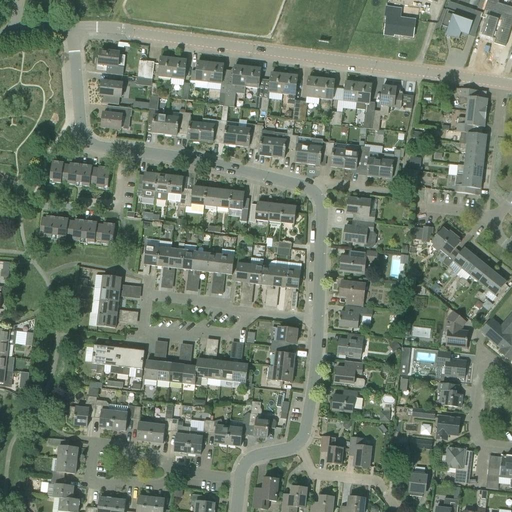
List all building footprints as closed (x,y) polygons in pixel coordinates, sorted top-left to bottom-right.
[(486,5),(488,0),(480,0),(477,9),(484,12),(486,5)] [(488,0),(482,17),(488,19),(482,36),(492,40),(493,38),(496,39),(494,44),(505,48),(511,27),(511,9),(499,4),(500,0),(488,0)] [(387,18),(386,26),(385,36),(394,37),(394,35),(413,38),(415,20),(401,18),(402,9),(386,7),(384,18),(387,18)] [(446,10),(441,26),(448,29),(446,37),(459,39),(461,34),(468,36),(473,23),(474,20),(467,17),(446,10)] [(95,73),(106,75),(107,68),(118,69),(120,53),(100,51),(99,60),(96,60),(95,73)] [(161,58),(159,78),(171,80),(174,60),(168,59),(168,58),(167,58),(167,59),(161,58)] [(171,80),(184,81),(187,61),(180,60),(180,59),(180,60),(174,60),(171,80)] [(137,78),(152,80),(153,73),(155,63),(147,62),(139,61),(137,78)] [(198,62),(196,83),(209,84),(211,64),(205,63),(205,62),(204,63),(198,62)] [(209,84),(221,86),(224,65),(217,65),(217,64),(217,65),(211,64),(209,84)] [(235,67),(233,86),(227,86),(226,94),(225,107),(229,108),(235,108),(236,94),(245,95),(246,88),(248,68),(247,68),(247,66),(240,65),(240,67),(235,67)] [(259,90),(260,80),(261,70),(254,69),(255,68),(254,68),(254,69),(248,68),(246,88),(259,90)] [(271,81),(269,94),(270,94),(282,96),(285,75),(284,75),(272,74),(271,81)] [(295,101),(296,87),(298,77),(285,76),(285,75),(282,96),(288,96),(287,105),(294,106),(292,121),(298,122),(300,102),(295,101)] [(151,87),(152,83),(152,80),(137,78),(136,86),(151,87)] [(309,78),(307,98),(319,100),(321,80),(309,78)] [(319,100),(332,101),(334,91),(335,81),(322,80),(322,79),(321,80),(319,100)] [(100,96),(122,99),(124,85),(102,82),(100,96)] [(345,92),(344,103),(356,104),(357,104),(359,84),(359,83),(359,84),(346,83),(345,92)] [(375,105),(370,105),(372,86),(359,84),(357,104),(356,104),(356,110),(365,112),(363,130),(372,131),(374,111),(375,112),(375,105)] [(383,87),(382,97),(380,112),(375,112),(374,111),(372,131),(379,132),(381,116),(388,117),(389,107),(394,108),(394,109),(400,109),(401,103),(402,104),(403,96),(399,95),(398,94),(401,93),(398,87),(397,87),(387,86),(387,87),(383,87)] [(462,90),(460,100),(460,104),(467,105),(466,112),(486,115),(487,108),(488,100),(475,99),(476,91),(462,90)] [(262,111),(264,94),(257,93),(255,111),(262,111)] [(148,123),(153,123),(152,134),(165,136),(167,117),(159,116),(158,112),(160,98),(156,98),(151,97),(148,123)] [(307,103),(300,102),(298,122),(305,123),(307,103)] [(236,147),(238,128),(226,127),(229,108),(225,107),(223,107),(221,122),(219,140),(225,141),(224,145),(236,147)] [(116,115),(106,114),(103,114),(102,128),(121,131),(123,117),(131,118),(132,110),(117,108),(116,115)] [(472,127),(483,128),(485,128),(485,121),(486,121),(486,115),(466,112),(465,119),(458,118),(458,124),(457,124),(456,130),(454,130),(454,132),(468,134),(471,134),(472,127)] [(183,134),(185,114),(180,113),(179,119),(173,118),(167,117),(165,136),(177,137),(177,134),(183,134)] [(191,114),(185,114),(183,134),(189,135),(188,141),(200,143),(202,124),(190,123),(191,114)] [(202,124),(200,143),(213,144),(219,144),(219,140),(221,122),(203,120),(202,124)] [(246,129),(238,128),(236,147),(249,148),(249,147),(254,148),(257,126),(247,125),(246,129)] [(257,126),(254,148),(260,149),(259,157),(272,158),(275,133),(262,131),(263,126),(257,126)] [(284,160),(285,150),(286,149),(291,149),(293,136),(293,130),(287,129),(287,135),(275,133),(272,158),(284,160)] [(423,132),(414,131),(414,139),(423,140),(423,132)] [(487,136),(482,135),(471,134),(468,134),(466,145),(485,147),(487,136)] [(297,150),(296,154),(295,164),(307,165),(310,147),(297,145),(298,137),(293,136),(291,149),(297,150)] [(320,167),(321,157),(321,156),(327,156),(329,143),(323,143),(323,140),(310,139),(310,147),(307,165),(320,167)] [(333,157),(332,158),(331,168),(344,170),(346,151),(346,145),(334,144),(329,143),(327,156),(333,157)] [(484,157),(485,147),(466,145),(456,144),(455,148),(460,149),(460,150),(466,150),(465,156),(485,158),(484,157)] [(358,152),(346,151),(344,170),(356,171),(356,170),(362,171),(365,148),(364,148),(359,147),(358,152)] [(379,179),(382,155),(370,153),(370,148),(365,148),(362,171),(367,171),(367,177),(379,179)] [(382,155),(379,179),(387,180),(387,181),(387,180),(392,180),(392,178),(397,178),(397,179),(398,179),(399,169),(401,152),(395,151),(394,156),(382,155)] [(485,158),(465,156),(464,166),(483,169),(484,158),(485,158)] [(421,159),(410,158),(409,170),(420,171),(421,159)] [(64,166),(64,164),(52,163),(50,180),(54,181),(54,183),(61,184),(62,182),(68,182),(68,185),(75,186),(76,183),(79,184),(79,186),(79,184),(83,184),(82,187),(90,188),(90,185),(97,186),(96,188),(104,189),(104,187),(108,187),(110,170),(99,168),(99,170),(92,169),(92,167),(70,165),(70,166),(64,166)] [(458,166),(457,171),(456,177),(482,179),(483,169),(464,166),(459,166),(458,166)] [(137,197),(143,198),(155,200),(158,173),(158,175),(145,174),(145,177),(139,176),(137,197)] [(159,173),(158,173),(155,200),(168,201),(171,175),(170,175),(170,177),(158,175),(159,173)] [(171,175),(168,201),(180,203),(180,208),(185,209),(186,209),(188,190),(182,189),(183,178),(171,177),(171,175)] [(454,193),(475,196),(476,190),(480,190),(482,180),(482,179),(456,177),(454,193)] [(186,209),(185,209),(185,211),(204,214),(204,207),(207,187),(206,187),(206,189),(194,188),(193,191),(188,190),(186,209)] [(217,209),(219,191),(207,189),(207,187),(204,207),(216,208),(217,209)] [(232,192),(232,190),(231,190),(231,192),(219,191),(217,209),(230,210),(232,192)] [(241,224),(247,225),(249,200),(244,199),(244,194),(232,192),(230,210),(242,212),(241,224)] [(347,214),(358,215),(357,222),(374,224),(376,213),(369,212),(370,201),(349,199),(347,214)] [(252,205),(250,223),(256,224),(256,221),(269,222),(271,205),(271,203),(270,205),(258,203),(258,206),(252,205)] [(281,224),(284,206),(284,204),(283,204),(283,206),(271,205),(269,222),(281,224)] [(281,224),(284,224),(294,225),(296,208),(284,206),(281,224)] [(42,219),(41,229),(40,235),(44,236),(44,238),(50,239),(50,240),(55,241),(58,219),(47,218),(46,219),(42,219)] [(84,244),(86,222),(75,221),(75,223),(69,222),(69,220),(58,219),(55,241),(59,241),(59,240),(66,240),(66,238),(73,239),(73,242),(80,243),(80,244),(84,244)] [(110,243),(113,243),(115,226),(104,225),(104,226),(97,225),(97,224),(86,222),(84,244),(87,245),(87,243),(95,244),(95,242),(101,243),(101,245),(109,246),(110,243)] [(344,242),(364,245),(364,248),(372,249),(375,246),(376,236),(374,232),(374,224),(357,222),(356,228),(346,227),(344,242)] [(430,244),(432,235),(433,229),(424,228),(424,229),(413,228),(411,240),(422,241),(422,243),(430,244)] [(443,229),(431,244),(433,246),(431,248),(438,253),(440,251),(453,235),(450,232),(449,234),(443,229)] [(460,240),(453,235),(440,251),(448,258),(443,264),(449,268),(449,267),(452,263),(453,263),(459,255),(454,252),(461,243),(458,242),(460,240)] [(302,246),(303,238),(298,238),(295,240),(295,244),(294,245),(302,246)] [(171,250),(169,268),(182,270),(184,246),(185,245),(180,244),(179,244),(178,251),(171,250)] [(182,270),(189,271),(194,272),(196,252),(197,247),(184,246),(182,270)] [(146,247),(144,269),(150,269),(150,266),(157,267),(159,248),(146,247)] [(171,250),(159,248),(157,267),(164,268),(163,278),(168,278),(169,268),(171,250)] [(464,249),(459,255),(453,263),(461,270),(473,256),(464,249)] [(365,275),(365,273),(366,262),(377,263),(378,254),(351,250),(350,258),(342,257),(341,272),(365,275)] [(196,252),(194,272),(200,272),(207,273),(209,254),(196,252)] [(207,273),(214,274),(219,274),(221,255),(209,254),(207,273)] [(221,255),(219,274),(225,275),(232,276),(233,266),(235,257),(221,255)] [(402,255),(401,264),(408,264),(409,256),(402,255)] [(473,256),(461,270),(458,274),(466,281),(470,277),(481,263),(473,256)] [(250,266),(248,285),(254,285),(260,286),(262,267),(263,267),(264,260),(251,259),(250,266)] [(0,262),(0,271),(9,273),(10,264),(0,262)] [(260,286),(268,287),(273,287),(276,262),(274,262),(272,263),(270,264),(269,266),(269,268),(263,267),(262,267),(260,286)] [(276,262),(273,287),(279,288),(286,289),(288,270),(288,263),(276,262)] [(478,284),(490,270),(481,263),(470,277),(478,284)] [(235,283),(243,284),(248,285),(250,266),(238,264),(237,273),(235,283)] [(286,289),(293,290),(299,290),(300,281),(301,272),(288,270),(286,289)] [(498,277),(490,270),(478,284),(486,291),(487,291),(498,277)] [(406,276),(399,275),(398,284),(405,285),(406,276)] [(102,290),(120,292),(121,286),(122,279),(103,277),(102,290)] [(502,280),(498,277),(487,291),(486,291),(483,295),(479,300),(483,303),(486,299),(486,298),(490,293),(495,298),(505,285),(501,282),(502,280)] [(407,278),(406,286),(415,286),(416,287),(417,279),(407,278)] [(347,305),(363,307),(366,286),(342,283),(340,297),(348,298),(347,305)] [(442,289),(436,284),(431,289),(437,295),(442,289)] [(403,295),(404,286),(396,285),(395,294),(403,295)] [(119,305),(119,298),(120,292),(102,290),(100,303),(119,305)] [(491,309),(493,302),(486,300),(484,307),(491,309)] [(99,315),(117,317),(118,311),(119,305),(100,303),(99,315)] [(358,329),(358,323),(359,316),(363,317),(363,316),(368,317),(369,310),(349,307),(348,313),(341,312),(339,327),(358,329)] [(445,348),(463,350),(468,351),(469,343),(467,343),(468,333),(462,332),(462,328),(466,323),(454,312),(445,322),(444,333),(447,333),(445,348)] [(511,313),(500,327),(499,326),(492,319),(480,332),(488,339),(501,351),(499,352),(511,363),(511,361),(511,313)] [(116,330),(116,323),(117,317),(99,315),(97,328),(116,330)] [(279,329),(277,342),(271,342),(271,348),(289,350),(290,344),(296,345),(298,331),(279,329)] [(9,331),(0,330),(0,343),(9,345),(16,346),(18,332),(15,332),(9,331)] [(242,333),(242,342),(256,342),(256,333),(242,333)] [(338,355),(361,358),(363,338),(348,336),(348,342),(340,341),(338,355)] [(401,348),(396,341),(389,346),(394,353),(401,348)] [(0,357),(7,358),(9,347),(9,345),(0,343),(0,357)] [(92,365),(91,371),(97,372),(97,374),(104,375),(105,366),(107,346),(107,348),(94,346),(92,365)] [(108,346),(107,346),(105,366),(111,367),(111,374),(112,374),(116,375),(119,349),(107,348),(108,346)] [(293,370),(295,356),(288,355),(289,350),(271,348),(270,354),(275,354),(273,367),(293,370)] [(132,351),(119,349),(116,375),(129,376),(130,369),(132,351),(133,349),(132,349),(132,351)] [(402,349),(401,362),(409,363),(410,350),(402,349)] [(132,351),(130,369),(137,370),(136,379),(142,380),(145,352),(132,351)] [(201,387),(202,379),(209,380),(211,362),(211,359),(212,352),(206,351),(205,361),(198,360),(197,368),(196,378),(196,379),(195,386),(201,387)] [(445,367),(444,378),(464,380),(464,382),(466,363),(450,361),(451,353),(438,352),(437,366),(445,367)] [(185,364),(186,357),(180,356),(179,366),(172,365),(170,384),(170,383),(182,385),(185,367),(185,364)] [(157,382),(160,364),(154,363),(147,362),(145,381),(157,382)] [(223,363),(216,362),(211,362),(209,380),(221,382),(223,363)] [(234,383),(236,364),(230,364),(223,363),(221,382),(234,383)] [(362,376),(363,365),(346,363),(345,369),(337,368),(335,383),(353,386),(353,388),(363,389),(364,388),(365,382),(364,380),(354,379),(355,375),(362,376)] [(172,365),(165,364),(160,364),(157,382),(170,384),(172,365)] [(248,366),(241,365),(236,364),(234,383),(233,389),(245,390),(246,385),(247,378),(248,366)] [(197,368),(190,367),(185,367),(182,385),(195,387),(195,386),(196,379),(196,378),(197,368)] [(266,386),(277,388),(276,392),(280,392),(281,388),(282,382),(292,383),(293,370),(273,367),(273,368),(269,367),(266,386)] [(12,382),(14,372),(6,371),(0,370),(0,387),(11,389),(11,382),(12,382)] [(29,390),(30,373),(22,373),(21,389),(29,390)] [(401,380),(400,393),(407,394),(408,381),(401,380)] [(459,386),(439,384),(438,392),(441,392),(439,406),(459,409),(461,407),(463,396),(458,396),(459,386)] [(357,399),(358,393),(344,391),(343,397),(334,396),(332,412),(353,414),(354,410),(362,411),(363,400),(357,399)] [(97,401),(97,398),(88,397),(87,401),(84,408),(83,409),(70,408),(69,420),(75,421),(74,426),(87,428),(89,418),(94,419),(96,401),(97,401)] [(113,431),(115,413),(108,412),(109,405),(107,403),(97,401),(96,401),(94,419),(101,419),(100,429),(113,431)] [(270,421),(261,420),(261,416),(260,416),(261,411),(255,410),(256,403),(252,402),(251,414),(250,414),(249,427),(255,428),(254,437),(268,439),(269,429),(276,430),(277,423),(275,421),(270,420),(270,421)] [(287,415),(290,403),(283,402),(281,414),(287,415)] [(134,420),(135,408),(128,407),(128,408),(115,406),(115,413),(113,431),(126,432),(127,419),(134,420)] [(412,418),(427,419),(427,422),(434,422),(436,412),(413,409),(412,418)] [(379,422),(390,423),(390,413),(380,412),(379,422)] [(242,429),(230,427),(227,446),(241,448),(242,436),(248,436),(249,427),(250,414),(248,414),(244,418),(242,429)] [(436,435),(436,440),(447,441),(448,435),(458,436),(460,420),(438,418),(437,435),(436,435)] [(163,445),(165,432),(171,433),(172,420),(165,419),(165,423),(159,422),(153,422),(152,424),(150,443),(163,445)] [(171,433),(177,433),(175,453),(187,455),(191,429),(183,428),(183,423),(178,422),(178,421),(172,420),(171,433)] [(211,422),(209,434),(216,435),(214,445),(227,446),(230,427),(224,427),(221,420),(215,422),(213,422),(211,422)] [(191,421),(191,429),(187,455),(201,456),(203,433),(209,434),(211,422),(205,421),(204,423),(191,421)] [(152,424),(139,423),(137,442),(150,443),(152,424)] [(422,425),(421,435),(430,436),(432,427),(422,425)] [(336,439),(332,439),(322,438),(320,453),(328,454),(327,464),(342,466),(343,456),(344,449),(335,449),(336,439)] [(369,469),(370,459),(372,448),(363,447),(363,440),(351,438),(349,453),(355,453),(354,467),(369,469)] [(68,448),(69,442),(52,440),(52,446),(59,447),(58,460),(77,462),(79,449),(68,448)] [(409,449),(413,449),(432,451),(433,442),(410,440),(409,449)] [(455,483),(469,485),(473,453),(464,451),(462,449),(460,448),(455,447),(455,449),(447,449),(446,455),(441,455),(440,466),(445,467),(444,469),(456,471),(455,483)] [(417,453),(413,449),(409,453),(412,457),(417,453)] [(501,458),(501,465),(500,471),(499,478),(499,480),(511,481),(510,489),(511,488),(511,457),(507,456),(506,459),(501,458)] [(489,464),(501,465),(501,458),(490,457),(489,464)] [(65,474),(66,474),(75,475),(77,462),(58,460),(53,460),(51,472),(53,472),(52,479),(64,481),(65,474)] [(414,475),(411,475),(409,493),(410,494),(410,496),(423,498),(423,492),(426,492),(428,477),(425,476),(425,474),(414,473),(414,475)] [(64,486),(64,481),(52,479),(51,485),(49,485),(48,498),(54,499),(61,500),(61,499),(73,501),(73,500),(74,487),(64,486)] [(253,509),(263,510),(268,511),(269,502),(279,503),(280,494),(278,494),(279,481),(264,479),(262,490),(255,489),(253,509)] [(305,509),(306,499),(307,489),(292,488),(290,498),(283,497),(281,511),(296,511),(297,509),(305,509)] [(486,501),(487,493),(487,492),(478,491),(478,497),(479,499),(481,501),(486,501)] [(195,503),(194,511),(214,511),(215,504),(205,503),(205,497),(193,495),(192,502),(195,503)] [(139,497),(137,511),(150,511),(152,499),(139,497)] [(332,511),(333,508),(334,499),(320,497),(318,507),(311,507),(310,511),(332,511)] [(363,511),(365,500),(349,498),(348,508),(340,507),(339,511),(363,511)] [(61,499),(61,500),(58,511),(56,511),(53,511),(52,511),(78,511),(80,501),(73,500),(73,501),(61,499)] [(91,511),(111,511),(113,500),(100,499),(99,509),(92,508),(91,511)] [(169,511),(170,511),(164,511),(165,500),(152,499),(150,511),(169,511)] [(457,511),(459,501),(444,499),(443,510),(436,509),(435,511),(457,511)] [(124,511),(126,502),(113,500),(111,511),(124,511)]
